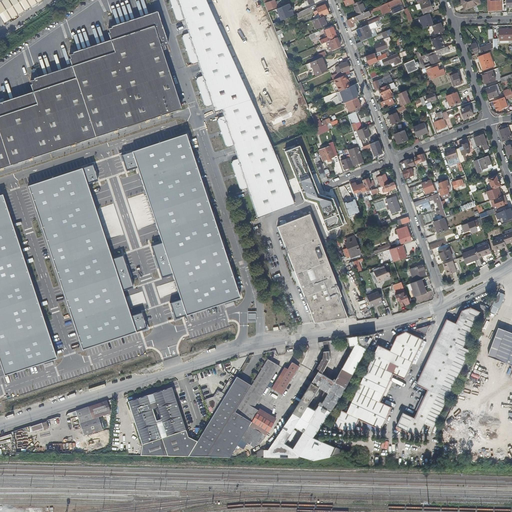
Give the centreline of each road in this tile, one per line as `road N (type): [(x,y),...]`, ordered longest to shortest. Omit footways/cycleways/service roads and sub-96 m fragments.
road 1 (tertiary): [(0,427),(241,347),(378,326),(445,303)]
road 2 (residential): [(333,0),(392,159)]
road 3 (residential): [(392,159),(445,303)]
road 4 (unknown): [(298,205),(315,202),(324,210),(358,329)]
